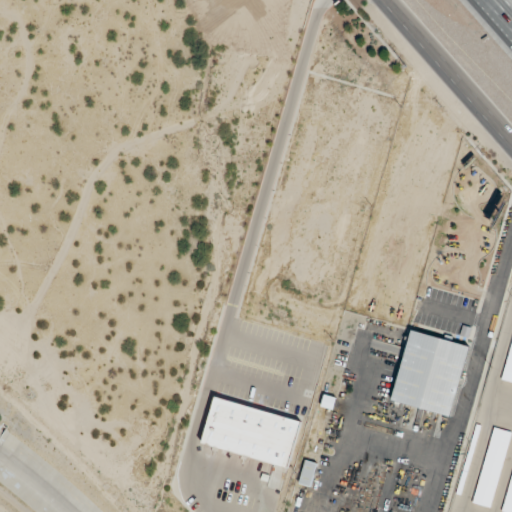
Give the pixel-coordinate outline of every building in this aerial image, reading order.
[(451,416),(468,345),(409,331),(392,402),(451,416)] [(511,340),(502,381),(511,383),(511,340)] [(288,467),(300,419),(213,398),(201,446),(288,467)] [(510,432),(492,427),(473,504),(491,508),(510,432)] [(310,487),(317,464),(305,460),(298,484),(310,487)] [(511,511),(511,472),(502,511),(511,511)]
